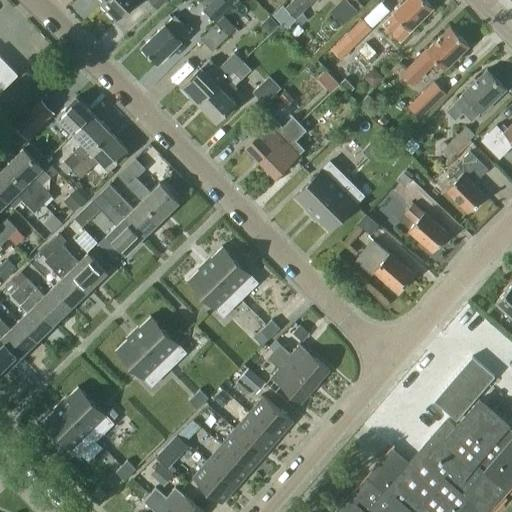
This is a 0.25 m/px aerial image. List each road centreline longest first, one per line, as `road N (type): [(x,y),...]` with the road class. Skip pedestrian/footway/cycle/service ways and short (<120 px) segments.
road 1 (residential): [(391,357),(32,0)]
road 2 (residential): [(260,511),(391,357)]
road 3 (residential): [(391,357),(511,229)]
